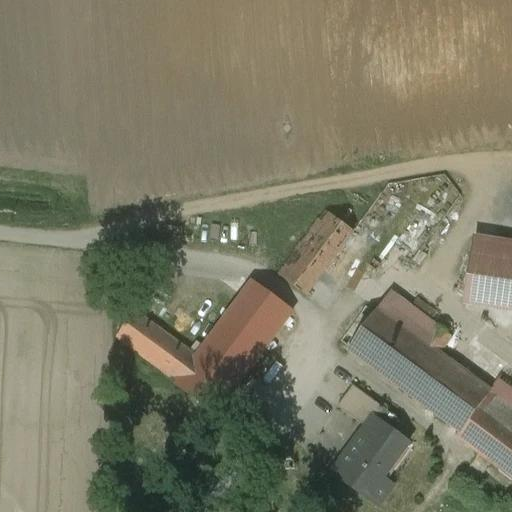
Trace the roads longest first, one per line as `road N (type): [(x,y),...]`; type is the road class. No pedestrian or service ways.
road 1 (track): [(85,233),(460,158),(511,157)]
road 2 (track): [(0,222),(200,251),(248,269),(313,314)]
road 3 (unknown): [(313,314),(366,289),(489,356)]
